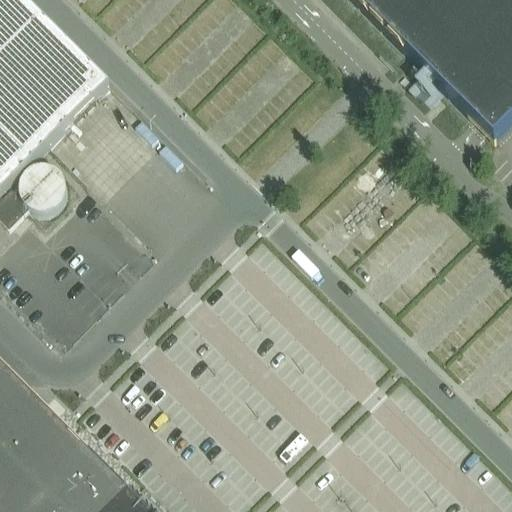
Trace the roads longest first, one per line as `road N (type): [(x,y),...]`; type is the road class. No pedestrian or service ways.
road 1 (unclassified): [(511,470),(47,0)]
road 2 (unclassified): [(289,0),(473,189),(511,216)]
